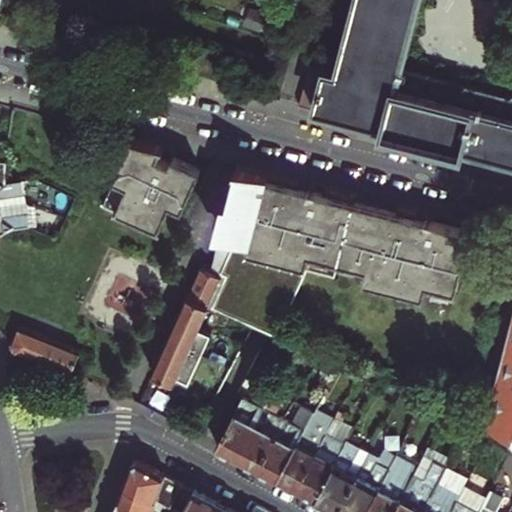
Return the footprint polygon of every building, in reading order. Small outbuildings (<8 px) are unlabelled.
[(417,0),(358,0),(343,62),(330,59),(317,112),(383,129),(382,133),(430,145),(461,153),(463,148),(511,160),(511,93),(508,94),(400,69),(417,0)] [(269,13),(251,7),(245,25),(263,30),(269,13)] [(152,153),(140,150),(139,152),(111,215),(109,214),(109,216),(168,242),(168,240),(167,240),(177,216),(189,222),(207,181),(180,169),(175,180),(162,174),(169,158),(152,153)] [(12,173),(0,172),(0,196),(11,195),(12,173)] [(209,272),(206,278),(227,287),(229,283),(239,293),(230,316),(285,341),(314,278),(429,307),(432,295),(461,302),(477,239),(420,225),(421,221),(404,216),(403,220),(378,214),(359,209),(360,205),(331,198),(330,202),(302,195),(303,191),(274,184),(245,176),(244,178),(246,178),(238,207),(234,206),(225,239),(229,240),(221,274),(231,279),(230,281),(209,272)] [(30,192),(11,195),(0,196),(0,219),(8,218),(33,214),(30,192)] [(8,218),(0,219),(0,242),(36,237),(35,223),(33,214),(8,218)] [(193,307),(214,316),(217,310),(227,287),(206,278),(201,289),(193,307)] [(227,287),(217,310),(230,316),(239,293),(229,283),(227,287)] [(207,332),(214,316),(193,307),(184,327),(175,347),(209,362),(220,338),(207,332)] [(18,353),(20,361),(78,383),(87,360),(25,336),(18,353)] [(198,387),(209,362),(175,347),(167,365),(161,378),(182,388),(185,381),(198,387)] [(511,375),(499,428),(505,443),(511,446),(511,375)] [(249,409),(223,456),(234,462),(244,467),(276,405),(270,402),(263,416),(249,409)] [(256,474),(264,478),(290,429),(274,420),(281,408),(276,405),(244,467),(256,474)] [(285,489),(292,492),(303,498),(344,419),(327,410),(320,422),(285,489)] [(347,415),(344,419),(303,498),(316,505),(322,508),(358,442),(364,429),(353,424),(356,419),(347,415)] [(308,416),(299,434),(290,429),(264,478),(278,485),(285,489),(320,422),(308,416)] [(350,511),(381,453),(358,442),(322,508),(329,511),(350,511)] [(420,464),(407,457),(378,511),(405,511),(439,449),(430,444),(420,464)] [(381,453),(350,511),(378,511),(407,457),(385,445),(381,453)] [(439,449),(405,511),(434,511),(457,468),(446,462),(450,455),(439,449)] [(173,485),(129,461),(122,463),(119,473),(113,487),(146,499),(159,506),(163,508),(173,485)] [(457,468),(434,511),(462,511),(475,488),(465,483),(470,475),(457,468)] [(156,511),(159,506),(146,499),(113,487),(112,491),(109,499),(105,510),(110,511),(156,511)] [(491,511),(498,499),(475,488),(462,511),(491,511)] [(185,490),(174,511),(203,511),(208,503),(199,498),(185,490)] [(507,511),(510,506),(498,499),(491,511),(507,511)] [(226,511),(223,510),(208,503),(203,511),(226,511)]
